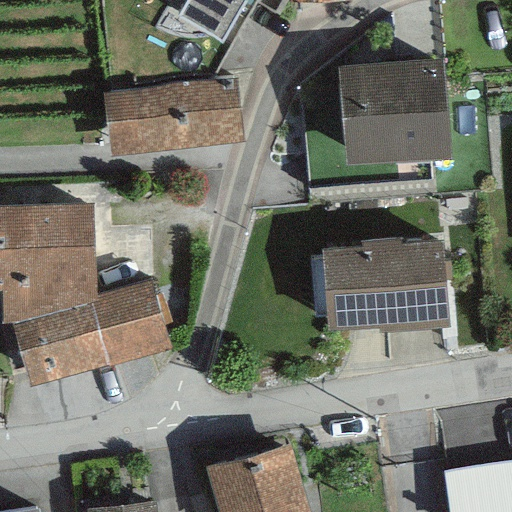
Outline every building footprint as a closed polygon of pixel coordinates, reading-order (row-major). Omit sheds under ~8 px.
[(182,0),(179,6),(222,31),(240,0),(182,0)] [(441,50),(337,59),(345,155),(450,146),(441,50)] [(236,70),(103,85),(110,149),(243,134),(236,70)] [(91,194),(0,197),(0,281),(0,282),(0,316),(13,315),(96,293),(96,287),(91,194)] [(400,229),(361,232),(361,238),(321,241),(327,320),(378,316),(378,320),(449,315),(443,231),(401,233),(400,229)] [(96,293),(13,315),(30,378),(171,339),(150,274),(96,287),(96,293)] [(310,511),(290,435),(205,458),(220,511),(310,511)] [(511,511),(511,460),(446,469),(451,511),(511,511)] [(153,511),(151,493),(84,503),(85,511),(153,511)] [(0,504),(0,511),(38,511),(37,499),(0,504)]
